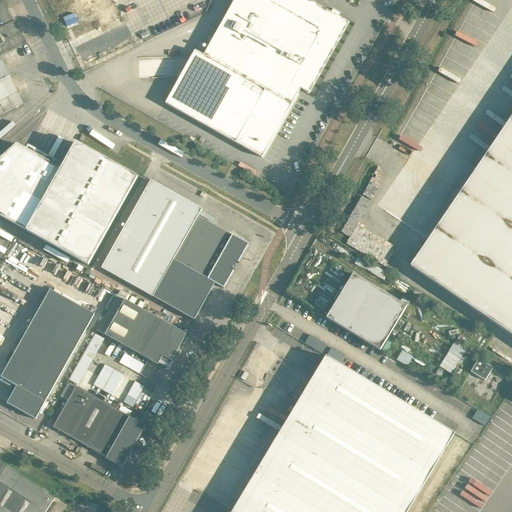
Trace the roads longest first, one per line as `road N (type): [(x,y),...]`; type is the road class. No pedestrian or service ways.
road 1 (unclassified): [(303,228),(97,112),(70,83),(27,0)]
road 2 (unclassified): [(146,510),(303,228)]
road 3 (unclassified): [(303,228),(434,0)]
road 4 (unknown): [(12,77),(147,21),(164,0)]
road 5 (residential): [(146,510),(0,426)]
